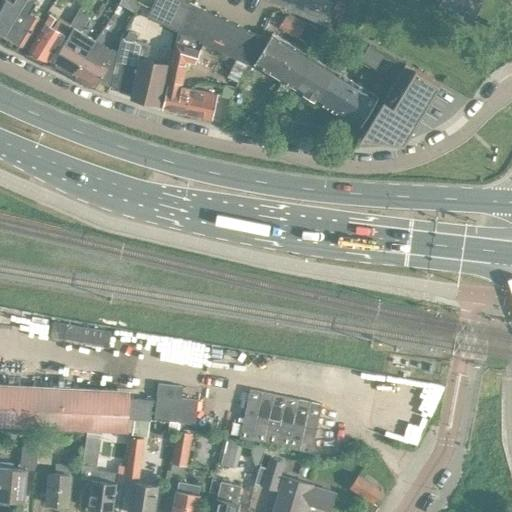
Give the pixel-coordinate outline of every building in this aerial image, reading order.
[(0,0),(0,32),(4,35),(24,0),(13,0),(12,2),(8,0),(0,0)] [(24,0),(4,35),(22,45),(39,18),(29,12),(35,0),(24,0)] [(153,0),(146,17),(176,31),(177,27),(180,28),(193,4),(184,0),(153,0)] [(325,0),(273,0),(281,4),(281,5),(321,24),(331,2),(325,0)] [(336,0),(335,4),(345,9),(348,0),(336,0)] [(440,0),(438,4),(472,21),(481,0),(440,0)] [(161,109),(187,114),(192,89),(179,86),(182,70),(185,70),(186,70),(187,70),(187,69),(189,60),(194,61),(198,41),(235,58),(246,63),(260,35),(193,4),(180,28),(177,27),(176,31),(177,31),(170,64),(166,84),(161,109)] [(52,64),(73,76),(94,39),(83,33),(82,34),(78,32),(87,16),(78,10),(70,24),(63,37),(67,39),(52,64)] [(50,13),(45,22),(29,49),(48,60),(70,24),(50,13)] [(280,28),(297,38),(304,28),(286,17),(280,28)] [(298,38),(307,44),(316,28),(307,23),(298,38)] [(253,64),(274,76),(293,46),(272,33),(253,64)] [(133,56),(137,40),(121,37),(117,53),(112,73),(113,73),(111,83),(132,88),(130,97),(157,104),(167,63),(166,63),(165,67),(151,64),(152,60),(133,56)] [(94,39),(73,76),(93,88),(100,77),(111,83),(113,73),(112,73),(117,53),(94,39)] [(360,58),(394,79),(403,64),(369,44),(360,58)] [(274,76),(295,89),(314,58),(293,46),(274,76)] [(235,58),(226,76),(238,82),(246,63),(235,58)] [(295,89),(316,102),(335,71),(314,58),(295,89)] [(403,64),(394,79),(360,137),(403,143),(427,103),(439,83),(405,62),(403,64)] [(316,102),(337,114),(356,83),(335,71),(316,102)] [(356,83),(337,114),(359,127),(377,96),(356,83)] [(192,89),(187,114),(212,119),(217,94),(192,89)] [(220,90),(214,115),(226,118),(232,92),(220,90)] [(52,322),(52,338),(110,341),(111,325),(52,322)] [(0,382),(0,427),(87,430),(126,430),(127,415),(149,416),(151,399),(128,398),(128,389),(0,382)] [(199,397),(183,396),(184,383),(158,382),(157,418),(199,420),(199,397)] [(134,427),(133,433),(148,437),(150,428),(150,421),(135,420),(134,427)] [(80,478),(90,479),(87,507),(112,510),(117,473),(96,470),(100,438),(101,431),(87,430),(86,436),(80,478)] [(172,462),(185,464),(190,434),(178,432),(172,462)] [(103,437),(101,453),(112,454),(114,439),(103,437)] [(125,475),(138,476),(143,439),(130,438),(125,475)] [(220,464),(232,467),(236,448),(235,447),(236,441),(226,438),(220,464)] [(52,440),(41,439),(39,439),(37,461),(50,463),(52,440)] [(0,502),(8,503),(8,499),(23,500),(27,469),(35,470),(37,447),(22,445),(20,468),(11,467),(11,463),(0,461),(0,502)] [(262,485),(279,490),(272,511),(303,511),(306,503),(329,510),(334,492),(312,485),(312,484),(280,474),(283,463),(270,459),(262,485)] [(46,502),(68,504),(71,465),(55,464),(54,472),(49,472),(46,502)] [(349,487),(373,503),(381,490),(357,474),(349,487)] [(194,511),(200,484),(178,480),(171,511),(194,511)] [(128,511),(152,511),(157,485),(133,481),(128,511)] [(234,511),(237,503),(241,486),(220,481),(216,497),(211,511),(234,511)]
